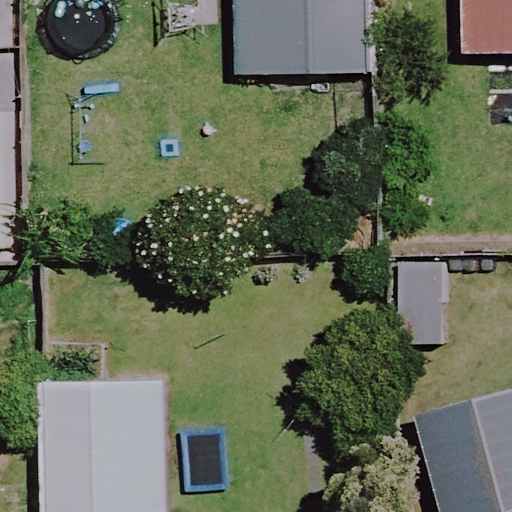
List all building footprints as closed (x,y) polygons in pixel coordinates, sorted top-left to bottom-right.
[(373,79),(376,0),(241,0),(239,74),(373,79)] [(511,53),(511,0),(469,0),(469,54),(511,53)] [(0,257),(21,258),(20,178),(0,177),(0,257)] [(171,511),(172,385),(51,385),(50,511),(171,511)] [(511,511),(511,390),(420,440),(458,511),(511,511)]
